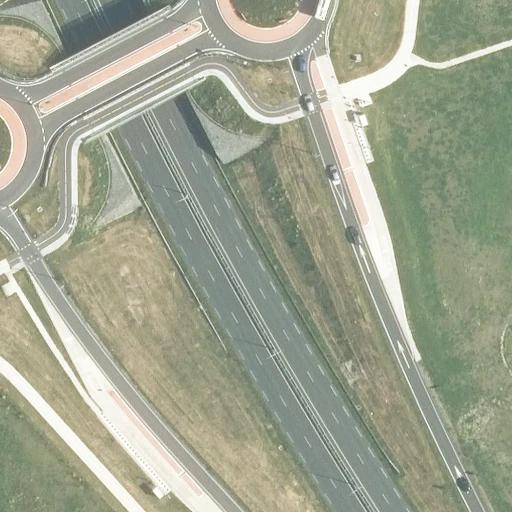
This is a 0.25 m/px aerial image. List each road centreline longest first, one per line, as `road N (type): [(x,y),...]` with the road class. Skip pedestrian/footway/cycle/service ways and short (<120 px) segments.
road 1 (primary): [(392,511),(271,313),(109,0)]
road 2 (primary): [(71,0),(243,335),(351,511)]
road 3 (primary): [(477,511),(368,270),(292,46)]
road 4 (primary): [(0,216),(88,344),(233,511)]
road 5 (primary): [(204,4),(16,99)]
road 6 (primary): [(33,131),(219,33)]
